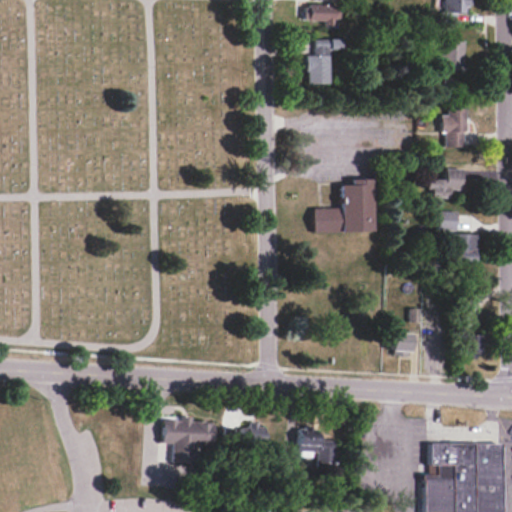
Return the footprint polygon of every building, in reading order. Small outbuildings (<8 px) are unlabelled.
[(465,0),(440,0),(441,21),(455,21),(455,12),(466,12),(465,0)] [(322,20),(323,25),(338,25),(338,4),(302,5),(302,20),(322,20)] [(327,83),(327,49),(339,49),(339,38),(312,38),(312,55),(304,55),(304,83),(327,83)] [(431,54),(431,78),(441,78),(441,85),(451,85),(451,72),(461,72),(462,40),(441,40),(441,54),(431,54)] [(462,168),(443,168),(443,178),(428,178),(427,196),(449,197),(449,189),(462,189),(462,168)] [(309,232),(370,231),(369,178),(347,178),(348,184),(337,184),(337,207),(309,208),(309,232)] [(454,211),(436,210),(435,229),(453,230),(454,211)] [(472,265),(473,234),(448,233),(447,264),(472,265)] [(475,358),(476,334),(457,333),(456,357),(475,358)] [(160,418),(159,442),(170,442),(169,462),(190,463),(191,444),(211,445),(212,420),(160,418)] [(262,426),(254,426),(254,422),(245,422),(245,429),(222,429),(221,442),(262,443),(262,426)] [(330,465),(331,440),(314,440),(315,430),(296,429),(295,451),(314,451),(313,465),(330,465)] [(495,511),(495,442),(424,443),(424,473),(418,473),(418,511),(495,511)]
